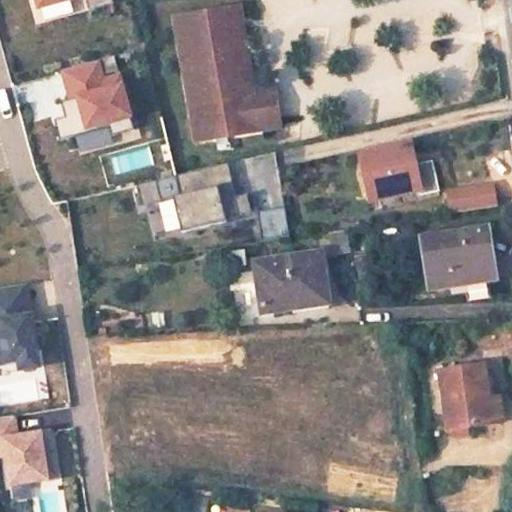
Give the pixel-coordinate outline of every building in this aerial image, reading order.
[(172,15),(192,139),(281,125),(275,85),(255,89),(241,5),(172,15)] [(96,62),(62,71),(70,100),(64,102),(69,118),(54,121),(60,140),(88,133),(87,129),(109,124),(112,136),(133,129),(118,76),(102,80),(96,62)] [(439,193),(432,162),(415,166),(410,144),(360,156),(370,198),(417,187),(420,197),(439,193)] [(225,187),(231,186),(227,165),(174,177),(135,186),(140,208),(159,204),(159,201),(171,198),(179,234),(224,224),(223,222),(249,216),(245,196),(228,200),(225,187)] [(496,207),(493,185),(448,192),(451,213),(496,207)] [(256,238),(284,236),(282,207),(254,209),(256,238)] [(483,228),(422,237),(431,289),(492,280),(483,228)] [(346,230),(328,233),(331,254),(350,251),(346,230)] [(322,253),(256,263),(262,306),(301,301),(302,308),(329,304),(322,253)] [(7,288),(0,289),(0,361),(19,358),(21,368),(38,365),(32,323),(24,324),(23,316),(11,317),(7,288)] [(443,370),(451,431),(504,423),(501,400),(492,401),(487,364),(443,370)] [(58,477),(51,433),(16,438),(13,416),(0,417),(0,456),(6,456),(10,484),(58,477)] [(204,511),(207,499),(190,495),(186,511),(204,511)]
